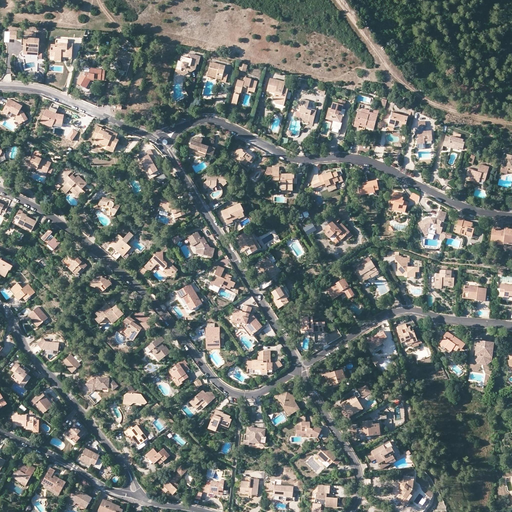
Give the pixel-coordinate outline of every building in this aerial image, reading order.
[(24,32),(24,38),(24,43),(24,51),(24,54),(38,55),(39,39),(35,39),(35,33),(24,32)] [(55,57),(55,58),(61,58),(61,57),(72,57),(73,44),(68,44),(68,40),(56,39),(56,45),(51,44),(51,56),(55,57)] [(133,53),(119,49),(116,58),(117,58),(118,59),(119,59),(120,60),(121,61),(122,62),(122,63),(123,64),(123,65),(123,66),(123,67),(123,68),(122,69),(122,70),(120,70),(121,69),(121,68),(122,67),(122,66),(121,65),(121,64),(121,63),(120,62),(119,61),(118,60),(117,60),(116,59),(115,59),(114,60),(113,60),(112,60),(111,61),(110,62),(109,63),(109,64),(109,65),(109,66),(109,67),(109,68),(110,69),(110,70),(111,71),(112,72),(113,72),(114,73),(115,73),(116,73),(118,76),(117,79),(120,80),(121,77),(125,75),(126,76),(133,53)] [(188,59),(181,57),(180,62),(178,61),(175,69),(181,70),(182,68),(186,69),(185,70),(188,71),(191,72),(195,69),(196,64),(198,65),(200,57),(189,55),(188,59)] [(225,66),(211,62),(207,76),(222,80),(221,82),(226,83),(228,74),(223,73),(225,66)] [(248,64),(240,63),(238,69),(246,71),(248,64)] [(102,70),(90,68),(90,70),(86,70),(86,75),(83,74),(78,84),(88,89),(91,81),(101,82),(102,70)] [(244,81),(238,80),(235,91),(236,91),(240,93),(241,93),(242,92),(243,87),(249,89),(249,91),(255,92),(258,81),(251,80),(251,79),(245,77),(244,81)] [(285,82),(271,78),(267,89),(269,89),(271,93),(275,94),(276,90),(278,90),(278,92),(274,97),(273,100),(276,104),(280,101),(285,102),(288,90),(285,89),(284,87),(285,82)] [(24,106),(10,99),(3,112),(9,115),(10,111),(18,116),(23,123),(29,119),(24,111),(21,110),(24,106)] [(300,108),(307,110),(309,101),(301,99),(299,108),(300,108)] [(340,122),(342,116),(339,115),(340,113),(342,113),(343,110),(344,110),(346,102),(339,100),(338,104),(333,102),(331,109),(329,108),(327,116),(332,118),(331,121),(333,121),(337,122),(337,121),(340,122)] [(53,105),(50,112),(56,114),(59,107),(53,105)] [(307,110),(300,108),(299,113),(302,113),(301,116),(300,119),(305,121),(304,122),(313,124),(316,110),(312,109),(311,111),(307,110)] [(360,123),(359,126),(374,129),(378,115),(369,113),(370,111),(362,109),(361,113),(358,113),(355,122),(360,123)] [(50,112),(48,111),(42,123),(53,128),(55,125),(64,126),(65,116),(58,115),(56,114),(50,112)] [(401,124),(405,125),(408,117),(392,113),(389,124),(395,125),(394,128),(400,127),(401,124)] [(333,123),(342,125),(344,116),(342,116),(340,122),(337,121),(337,122),(333,121),(333,123)] [(103,128),(98,126),(92,137),(96,139),(94,143),(100,145),(100,144),(107,147),(106,150),(113,153),(119,140),(116,138),(118,134),(106,129),(106,130),(102,129),(103,128)] [(79,133),(74,129),(67,139),(73,142),(79,133)] [(330,132),(328,132),(327,136),(321,135),(320,134),(317,142),(327,145),(331,133),(330,132)] [(430,142),(434,142),(434,132),(418,133),(419,145),(426,145),(426,142),(430,142)] [(455,147),(459,148),(463,149),(465,143),(463,142),(464,140),(451,136),(451,138),(446,136),(444,145),(449,146),(450,144),(455,145),(455,147)] [(188,151),(193,153),(194,149),(206,153),(213,156),(216,148),(209,146),(201,143),(203,138),(198,137),(197,139),(193,138),(188,151)] [(287,146),(289,139),(282,137),(280,144),(287,146)] [(255,158),(246,152),(248,150),(245,148),(243,150),(239,147),(232,157),(236,161),(237,159),(248,168),(251,163),(255,165),(258,160),(255,158)] [(164,172),(151,149),(146,151),(148,154),(139,159),(146,171),(145,172),(150,180),(164,172)] [(51,163),(33,155),(29,166),(47,173),(47,172),(49,168),(51,163)] [(511,156),(508,155),(506,160),(503,160),(501,165),(503,166),(501,172),(507,174),(508,172),(508,169),(511,170),(511,156)] [(481,181),(486,182),(490,167),(482,165),(480,171),(480,172),(473,171),(474,170),(470,169),(468,176),(472,177),(471,181),(481,183),(481,181)] [(75,171),(71,167),(69,166),(66,166),(62,170),(68,176),(70,177),(72,174),(75,171)] [(273,168),(268,168),(264,176),(273,176),(273,180),(279,180),(279,179),(281,179),(281,185),(282,186),(282,191),(293,191),(293,184),(297,184),(297,174),(279,174),(279,167),(273,167),(273,168)] [(338,176),(337,172),(332,174),(331,172),(326,174),(327,176),(323,178),(322,176),(322,175),(318,176),(319,179),(321,185),(325,184),(326,186),(331,184),(331,186),(336,184),(335,182),(339,181),(337,176),(338,176)] [(220,174),(210,174),(210,177),(207,177),(207,180),(204,183),(203,187),(205,189),(208,187),(214,187),(217,186),(217,183),(221,183),(224,186),(227,183),(226,182),(229,179),(224,173),(220,173),(220,174)] [(88,184),(78,175),(76,178),(72,174),(70,177),(71,178),(67,183),(62,189),(66,193),(71,188),(73,186),(79,192),(77,194),(76,195),(79,199),(89,189),(86,186),(88,184)] [(170,183),(167,178),(161,183),(164,187),(170,183)] [(321,185),(319,179),(312,182),(314,187),(321,185)] [(365,192),(375,190),(378,189),(377,180),(362,183),(363,186),(359,187),(360,195),(365,194),(365,192)] [(398,209),(398,211),(405,213),(408,202),(402,201),(403,198),(402,197),(399,196),(400,194),(394,192),(392,203),(394,204),(393,208),(398,209)] [(418,204),(419,197),(412,193),(409,199),(418,204)] [(169,195),(165,194),(161,205),(171,209),(172,210),(172,211),(175,218),(191,212),(188,205),(183,207),(177,204),(176,205),(173,204),(175,200),(175,199),(169,196),(169,195)] [(110,208),(110,211),(110,215),(113,216),(114,215),(115,215),(116,214),(120,206),(114,202),(114,199),(103,197),(102,200),(100,199),(98,205),(104,206),(104,205),(108,206),(110,208)] [(240,203),(221,211),(227,223),(246,216),(240,203)] [(0,216),(1,217),(2,215),(3,213),(3,211),(7,213),(9,208),(2,204),(1,206),(0,204),(0,216)] [(25,214),(22,212),(14,225),(28,232),(28,231),(33,233),(38,223),(29,218),(30,217),(25,215),(25,214)] [(444,242),(445,238),(451,239),(452,234),(447,233),(446,236),(441,235),(443,228),(440,227),(442,221),(445,222),(447,214),(440,212),(437,220),(431,218),(430,221),(427,221),(426,219),(418,224),(425,236),(429,234),(428,229),(433,228),(437,229),(435,233),(436,233),(434,239),(444,242)] [(336,232),(338,235),(342,239),(346,236),(349,238),(352,235),(343,225),(341,227),(339,226),(337,223),(340,219),(337,216),(325,228),(328,232),(326,234),(330,238),(333,234),(336,232)] [(465,232),(473,234),(474,229),(471,228),(473,223),(468,222),(468,224),(463,223),(464,221),(464,219),(459,218),(455,233),(460,234),(460,233),(465,234),(465,232)] [(504,244),(511,244),(511,229),(508,229),(507,229),(507,231),(504,231),(492,229),(491,241),(498,242),(504,242),(504,244)] [(250,230),(249,231),(259,249),(260,250),(262,249),(250,230)] [(51,231),(48,235),(46,237),(43,240),(47,243),(49,240),(52,243),(49,246),(56,252),(62,245),(56,239),(54,240),(51,238),(55,234),(51,231)] [(197,231),(187,238),(193,246),(194,245),(197,250),(196,253),(208,256),(210,247),(206,240),(203,241),(201,238),(197,231)] [(259,249),(249,231),(235,239),(239,244),(240,243),(245,251),(248,255),(259,249)] [(111,256),(117,261),(122,254),(124,256),(132,248),(127,244),(134,236),(130,232),(124,239),(120,235),(117,238),(118,239),(116,242),(114,241),(110,245),(116,250),(111,256)] [(172,239),(175,244),(182,239),(178,235),(172,239)] [(74,252),(66,261),(73,267),(70,270),(77,277),(84,270),(86,271),(89,268),(85,264),(86,263),(74,252)] [(154,256),(140,272),(144,274),(148,270),(152,270),(156,265),(159,264),(164,269),(164,270),(169,275),(175,276),(177,272),(178,270),(172,264),(175,261),(171,258),(168,258),(165,254),(163,254),(163,252),(157,252),(157,254),(154,254),(154,256)] [(0,270),(7,275),(9,270),(11,271),(13,266),(1,260),(2,259),(0,257),(0,270)] [(272,264),(268,257),(258,263),(260,266),(262,270),(263,269),(265,272),(270,279),(278,274),(272,264)] [(408,274),(408,276),(407,277),(415,277),(415,272),(419,273),(419,267),(408,267),(408,263),(409,263),(410,258),(401,258),(401,263),(398,262),(398,274),(408,274)] [(63,264),(70,270),(73,267),(66,261),(63,264)] [(371,278),(376,274),(375,272),(377,271),(371,261),(358,270),(359,272),(355,274),(361,283),(365,281),(364,279),(369,276),(371,278)] [(225,268),(219,266),(215,274),(218,276),(214,285),(221,288),(221,287),(225,289),(226,287),(230,289),(231,286),(234,287),(236,283),(230,280),(232,276),(223,272),(225,268)] [(442,284),(454,284),(454,278),(455,278),(455,275),(453,275),(453,271),(440,270),(440,275),(436,274),(435,286),(442,286),(442,284)] [(104,278),(99,276),(95,278),(93,288),(100,290),(104,294),(114,286),(110,281),(109,282),(108,281),(104,279),(104,278)] [(347,295),(352,291),(344,279),(326,290),(331,297),(343,290),(345,293),(347,295)] [(18,283),(13,287),(18,292),(15,295),(14,296),(18,301),(23,297),(25,301),(35,293),(28,284),(23,289),(18,283)] [(202,303),(191,284),(176,292),(183,303),(182,304),(184,307),(187,305),(190,311),(202,303)] [(511,286),(501,285),(500,292),(505,292),(504,297),(509,298),(509,301),(511,301),(511,286)] [(282,286),(272,292),(276,300),(274,301),(279,308),(291,301),(282,286)] [(477,299),(476,300),(476,301),(485,302),(486,289),(478,288),(478,287),(464,286),(463,293),(468,294),(468,298),(477,299)] [(343,290),(331,297),(333,300),(345,293),(343,290)] [(252,308),(244,305),(242,311),(236,309),(232,319),(238,321),(238,318),(241,319),(240,322),(240,324),(247,333),(251,329),(254,334),(262,327),(253,315),(252,315),(252,317),(249,316),(250,314),(252,308)] [(126,316),(118,307),(114,311),(109,306),(97,315),(100,319),(97,321),(101,326),(109,319),(115,326),(126,316)] [(30,316),(35,322),(36,321),(41,326),(49,319),(39,308),(30,316)] [(302,330),(309,330),(309,329),(313,329),(314,332),(324,331),(323,327),(325,327),(325,322),(313,322),(313,316),(301,317),(302,330)] [(135,321),(131,318),(123,325),(127,328),(129,329),(127,334),(132,337),(133,335),(138,338),(142,332),(145,332),(143,324),(140,324),(139,326),(134,322),(135,321)] [(151,323),(143,324),(145,332),(152,330),(151,323)] [(399,331),(397,331),(402,346),(407,345),(406,341),(411,340),(412,343),(417,341),(418,344),(422,342),(419,338),(417,339),(414,331),(413,332),(411,332),(409,327),(407,328),(406,325),(398,327),(399,331)] [(135,342),(138,338),(133,335),(132,337),(127,334),(129,329),(127,328),(123,334),(135,342)] [(219,344),(213,332),(211,333),(209,329),(199,334),(203,340),(205,338),(207,341),(205,342),(209,350),(219,344)] [(381,340),(387,337),(383,331),(367,341),(374,352),(379,348),(380,350),(385,347),(381,340)] [(453,349),(456,352),(459,348),(461,349),(462,349),(465,344),(447,332),(443,337),(445,338),(442,341),(448,345),(445,348),(451,352),(453,349)] [(165,340),(162,336),(145,349),(148,353),(151,351),(159,361),(170,352),(162,342),(165,340)] [(209,350),(205,342),(207,341),(205,338),(203,340),(209,351),(221,345),(219,344),(209,350)] [(46,342),(44,340),(38,345),(43,350),(59,352),(59,343),(54,343),(53,343),(46,342)] [(481,361),(491,363),(491,362),(494,343),(477,341),(475,359),(478,363),(481,364),(481,361)] [(254,350),(252,347),(248,350),(245,352),(247,355),(254,350)] [(248,361),(248,367),(253,367),(253,369),(253,373),(267,373),(267,372),(272,372),(272,370),(276,370),(282,366),(280,360),(277,362),(270,362),(271,351),(261,351),(259,353),(258,361),(248,361)] [(64,362),(69,368),(74,373),(82,366),(72,356),(64,362)] [(173,371),(170,374),(174,379),(175,378),(180,385),(182,384),(189,379),(186,374),(182,370),(187,366),(188,365),(184,361),(178,365),(178,366),(173,370),(173,371)] [(20,366),(16,363),(11,370),(14,373),(12,377),(15,379),(14,381),(24,387),(31,377),(27,375),(28,373),(20,367),(20,366)] [(342,369),(346,381),(347,384),(350,383),(345,367),(342,368),(342,369)] [(339,383),(346,381),(342,369),(335,372),(330,373),(329,370),(329,369),(321,371),(321,373),(322,376),(325,375),(329,386),(333,385),(339,383)] [(183,385),(182,384),(180,385),(175,378),(174,379),(172,380),(179,389),(183,385)] [(114,392),(119,388),(115,382),(110,382),(111,380),(101,379),(101,382),(98,382),(99,381),(94,380),(88,385),(93,392),(96,389),(98,389),(98,386),(101,386),(103,389),(110,390),(110,388),(111,389),(114,392)] [(204,386),(200,380),(195,384),(199,389),(204,386)] [(280,393),(274,396),(276,399),(278,399),(279,402),(281,402),(280,404),(282,407),(283,407),(283,408),(289,416),(300,409),(288,390),(282,394),(280,393)] [(53,405),(42,392),(32,400),(44,413),(53,405)] [(204,392),(191,404),(195,409),(196,409),(198,411),(203,407),(205,409),(214,402),(207,395),(204,392)] [(208,394),(207,395),(214,402),(217,400),(214,394),(208,394)] [(149,404),(143,396),(134,395),(133,396),(129,395),(126,398),(125,406),(133,407),(135,405),(146,407),(149,404)] [(352,412),(362,406),(355,395),(340,404),(343,408),(345,407),(346,409),(343,411),(342,412),(345,416),(348,414),(350,417),(354,415),(352,412)] [(354,415),(363,409),(362,406),(352,412),(354,415)] [(223,412),(216,410),(215,414),(212,419),(208,428),(216,431),(219,424),(223,426),(229,428),(231,421),(229,420),(230,416),(223,413),(223,412)] [(39,418),(34,418),(34,417),(27,417),(27,415),(13,415),(13,419),(13,425),(13,426),(24,427),(24,428),(33,429),(33,433),(39,433),(39,418)] [(365,436),(380,435),(379,424),(373,424),(372,421),(363,422),(364,426),(361,427),(361,429),(357,429),(357,434),(364,434),(365,436)] [(296,425),(297,435),(309,435),(317,438),(322,429),(310,423),(310,422),(305,422),(301,422),(302,425),(298,425),(296,425)] [(66,435),(71,440),(72,439),(73,438),(77,441),(84,434),(75,425),(71,429),(66,435)] [(132,427),(126,431),(136,443),(138,446),(147,439),(137,425),(132,428),(132,427)] [(265,430),(248,427),(247,434),(245,434),(244,440),(249,441),(249,442),(260,443),(259,446),(265,447),(266,437),(264,436),(265,430)] [(134,445),(136,443),(126,431),(124,433),(134,445)] [(386,463),(394,458),(392,454),(394,452),(391,446),(392,446),(390,442),(372,451),(373,452),(366,456),(369,462),(376,459),(378,462),(384,458),(385,460),(386,463)] [(338,457),(325,445),(317,454),(318,459),(322,462),(327,462),(330,459),(333,461),(338,457)] [(100,455),(85,448),(80,460),(86,463),(86,461),(91,464),(95,466),(100,455)] [(146,455),(147,456),(152,463),(154,464),(157,462),(160,465),(170,456),(164,449),(158,454),(153,449),(146,455)] [(382,469),(396,461),(394,458),(386,463),(380,466),(382,469)] [(114,469),(109,462),(105,465),(110,472),(114,469)] [(185,469),(181,465),(176,471),(162,485),(168,490),(173,495),(178,490),(174,486),(176,483),(182,477),(180,474),(185,469)] [(28,469),(24,466),(22,469),(17,467),(11,477),(26,485),(34,471),(29,468),(28,469)] [(54,470),(50,468),(42,482),(49,486),(60,492),(66,482),(58,477),(52,474),(53,472),(54,470)] [(413,488),(413,477),(404,476),(404,483),(401,483),(399,488),(402,490),(396,498),(401,501),(400,503),(406,506),(409,501),(409,500),(415,490),(413,488)] [(250,482),(241,481),(240,493),(248,494),(248,496),(252,496),(252,494),(258,494),(259,479),(250,478),(250,482)] [(222,487),(223,483),(211,481),(211,483),(203,482),(202,492),(210,493),(210,494),(216,494),(217,492),(222,492),(222,487)] [(274,485),(274,496),(286,497),(292,498),(293,487),(274,485)] [(330,486),(318,485),(318,494),(316,494),(315,504),(313,504),(312,511),(323,511),(321,510),(321,505),(324,505),(325,500),(326,500),(325,507),(337,508),(338,498),(328,497),(328,494),(329,493),(330,486)] [(92,497),(79,489),(75,495),(71,493),(69,497),(68,498),(67,500),(67,502),(67,503),(68,504),(68,505),(69,506),(70,506),(71,506),(73,507),(74,506),(75,505),(76,503),(85,509),(92,497)] [(120,506),(113,503),(112,505),(103,501),(97,511),(121,511),(123,510),(119,508),(120,506)]
